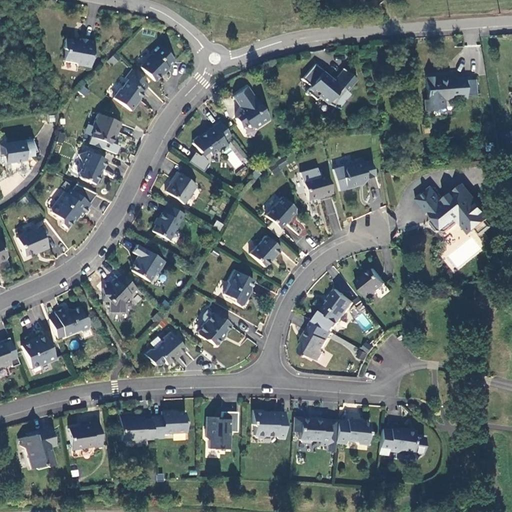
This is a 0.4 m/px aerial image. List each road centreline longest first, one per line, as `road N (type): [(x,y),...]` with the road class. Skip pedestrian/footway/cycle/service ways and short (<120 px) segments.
road 1 (residential): [(215,58),(166,119),(98,242),(67,270),(0,302)]
road 2 (residential): [(215,58),(299,36),(511,20)]
road 3 (residential): [(0,411),(114,386),(264,379)]
road 4 (residential): [(264,379),(372,390),(413,364),(511,387)]
road 5 (residential): [(377,224),(304,276),(264,379)]
